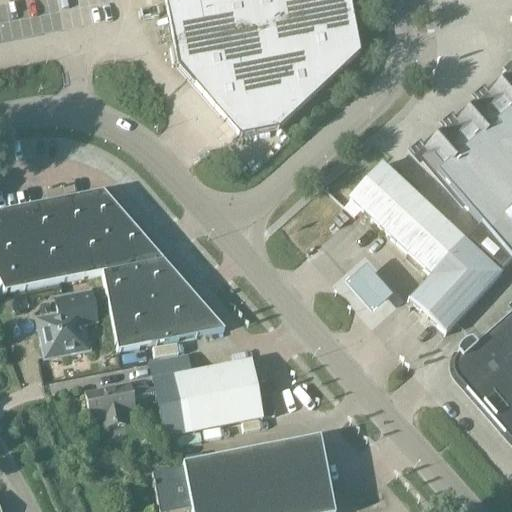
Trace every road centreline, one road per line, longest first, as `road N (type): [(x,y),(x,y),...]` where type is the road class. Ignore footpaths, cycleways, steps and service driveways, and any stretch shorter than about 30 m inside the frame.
road 1 (unclassified): [(469,511),(225,236)]
road 2 (unclassified): [(225,236),(384,93),(400,57),(394,0)]
road 3 (unclassified): [(225,236),(119,131),(75,115),(0,116)]
